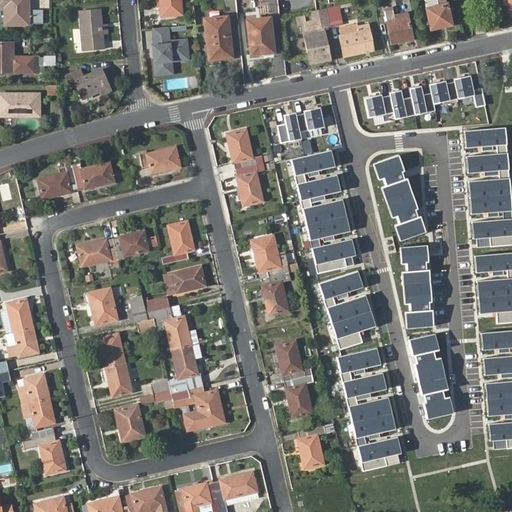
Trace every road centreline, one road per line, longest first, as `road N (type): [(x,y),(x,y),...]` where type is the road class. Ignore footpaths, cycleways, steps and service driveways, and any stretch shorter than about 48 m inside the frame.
road 1 (residential): [(353,145),(419,431),(437,445),(454,442),(462,429),(441,151),(428,140),(399,142)]
road 2 (residential): [(269,438),(113,475),(97,466),(44,237),(56,220),(206,183)]
road 3 (residential): [(206,183),(269,438)]
road 4 (residential): [(335,78),(511,41)]
road 5 (residential): [(190,109),(335,78)]
road 6 (residential): [(0,159),(139,119)]
